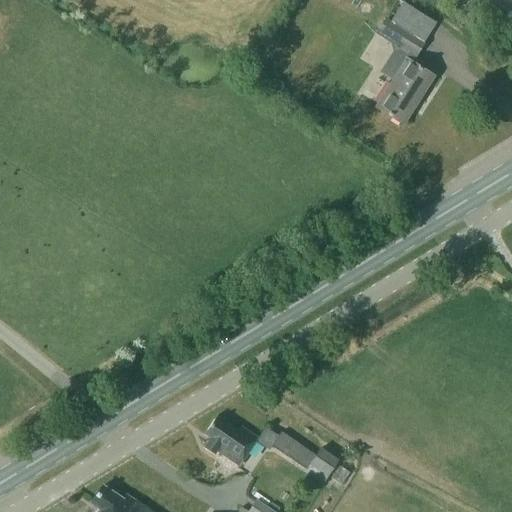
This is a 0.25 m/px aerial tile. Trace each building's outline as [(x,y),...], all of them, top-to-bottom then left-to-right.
[(417,11),(400,0),(397,0),(378,31),(398,44),(380,72),(393,80),(375,107),(403,124),(433,76),(407,59),(411,52),(415,55),(423,43),(405,31),(417,11)] [(257,438),(241,427),(239,431),(217,415),(204,434),(210,438),(204,447),(214,454),(216,451),(238,466),(257,438)] [(306,469),(315,455),(280,432),(272,446),(306,469)] [(324,481),(338,459),(320,448),(306,469),(324,481)] [(151,511),(125,495),(123,499),(103,485),(91,503),(101,510),(99,511),(151,511)] [(240,506),(238,510),(240,511),(272,511),(255,500),(248,511),(240,506)] [(269,501),(267,505),(275,510),(278,507),(269,501)]
